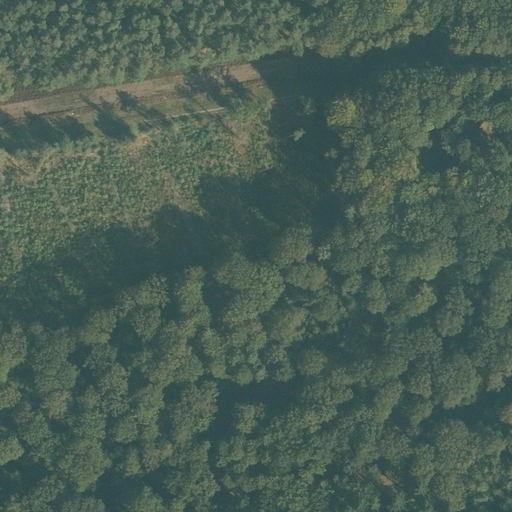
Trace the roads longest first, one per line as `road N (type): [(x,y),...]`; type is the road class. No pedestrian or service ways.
road 1 (track): [(0,330),(511,174)]
road 2 (track): [(0,151),(511,62)]
road 3 (track): [(360,217),(448,511)]
